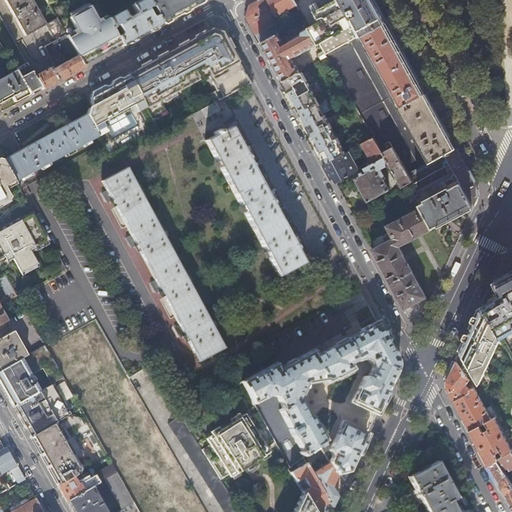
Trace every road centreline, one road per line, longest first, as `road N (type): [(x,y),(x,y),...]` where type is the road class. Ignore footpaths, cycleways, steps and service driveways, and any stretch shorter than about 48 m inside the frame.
road 1 (residential): [(421,373),(220,7)]
road 2 (residential): [(220,7),(0,128)]
road 3 (residential): [(398,0),(510,204)]
road 4 (secondary): [(421,373),(510,204)]
road 5 (residential): [(421,373),(494,511)]
road 6 (secondary): [(355,511),(421,373)]
